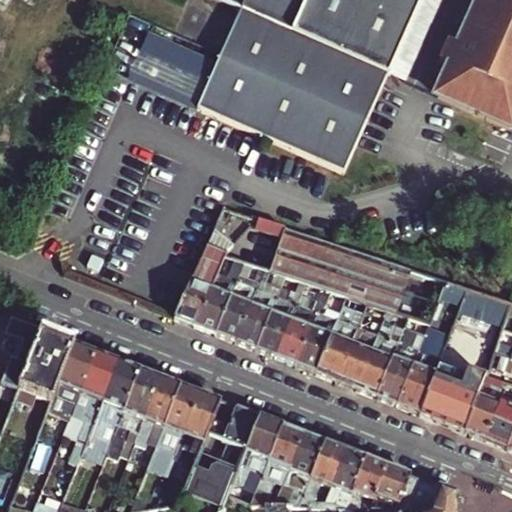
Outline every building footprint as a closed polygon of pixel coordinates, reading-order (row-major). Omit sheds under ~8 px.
[(385,79),(418,0),(245,0),(241,12),(220,58),(195,112),(256,139),(341,177),(385,79)] [(213,0),(241,12),(245,0),(213,0)] [(511,0),(474,0),(431,100),(481,122),(511,136),(511,133),(511,0)] [(430,327),(446,286),(383,265),(284,232),(270,274),(285,278),(300,283),(306,285),(430,327)] [(175,322),(197,330),(218,277),(221,270),(226,259),(207,250),(175,322)] [(197,330),(216,338),(237,284),(244,265),(226,259),(221,270),(218,277),(197,330)] [(216,338),(236,346),(265,272),(260,270),(252,290),(237,284),(216,338)] [(236,346),(256,354),(277,300),(280,290),(285,278),(270,274),(265,272),(236,346)] [(256,354),(276,361),(297,308),(306,285),(300,283),(292,305),(277,300),(256,354)] [(276,361),(296,369),(320,306),(310,302),(307,311),(297,308),(276,361)] [(296,369),(317,377),(338,323),(328,319),(332,310),(326,308),(327,305),(322,303),(320,306),(296,369)] [(317,377),(337,385),(358,330),(364,315),(344,308),(338,323),(317,377)] [(5,337),(11,340),(17,323),(11,321),(5,337)] [(0,368),(0,385),(18,393),(41,333),(17,323),(11,340),(23,344),(16,362),(4,357),(0,368)] [(357,393),(377,401),(398,346),(404,331),(384,324),(379,338),(357,393)] [(398,409),(419,417),(435,375),(445,348),(451,335),(430,327),(425,339),(425,340),(398,409)] [(337,385),(357,393),(379,338),(358,330),(337,385)] [(377,401),(398,409),(425,340),(425,339),(404,331),(398,346),(377,401)] [(36,400),(50,405),(73,346),(41,333),(18,393),(14,402),(32,409),(36,400)] [(504,360),(511,362),(511,349),(498,345),(494,357),(504,360)] [(70,392),(80,396),(95,354),(73,346),(50,405),(48,409),(61,414),(70,392)] [(80,422),(94,428),(118,363),(95,354),(80,396),(74,414),(82,418),(80,422)] [(511,362),(504,360),(499,374),(511,378),(511,362)] [(106,424),(118,428),(139,371),(118,363),(94,428),(81,465),(90,468),(98,445),(106,424)] [(128,433),(138,436),(159,379),(139,371),(118,428),(110,449),(106,459),(117,463),(123,448),(128,433)] [(419,417),(465,435),(481,393),(435,375),(419,417)] [(148,469),(155,449),(179,387),(159,379),(138,436),(132,452),(128,462),(148,469)] [(465,435),(487,444),(507,388),(486,381),(481,393),(465,435)] [(155,474),(167,479),(199,395),(179,387),(155,449),(164,452),(155,474)] [(487,444),(508,452),(511,441),(511,397),(511,393),(511,389),(507,388),(487,444)] [(72,419),(74,414),(80,396),(70,392),(61,414),(72,419)] [(186,461),(195,465),(219,403),(199,395),(167,479),(177,483),(183,466),(184,466),(186,461)] [(223,511),(233,487),(259,418),(219,403),(195,465),(179,506),(186,505),(189,511),(223,511)] [(233,487),(256,496),(283,428),(259,418),(233,487)] [(98,445),(110,449),(118,428),(106,424),(98,445)] [(250,509),(274,510),(304,436),(283,428),(256,496),(250,509)] [(123,448),(132,452),(138,436),(128,433),(123,448)] [(292,511),(299,511),(325,444),(304,436),(274,510),(285,510),(292,511)] [(330,489),(345,452),(325,444),(299,511),(310,511),(321,486),(330,489)] [(335,511),(345,511),(366,460),(345,452),(330,489),(322,511),(335,511)] [(368,511),(386,468),(366,460),(345,511),(368,511)] [(368,511),(396,511),(410,478),(386,468),(368,511)] [(396,511),(456,511),(456,496),(410,478),(396,511)]
